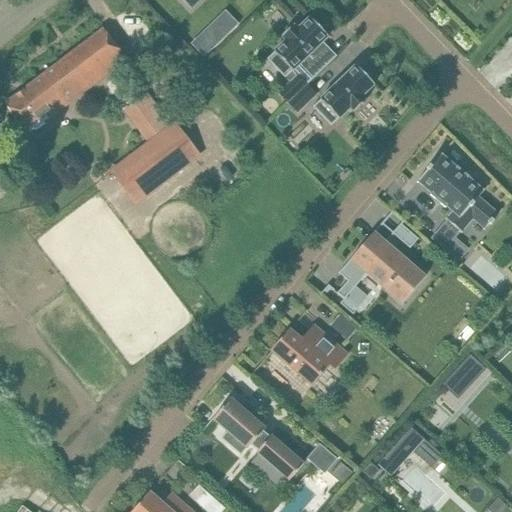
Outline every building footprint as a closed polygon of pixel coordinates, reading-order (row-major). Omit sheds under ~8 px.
[(181,0),(191,9),(200,0),(181,0)] [(286,41),(267,59),(285,78),(287,76),(292,81),(298,75),(307,85),(337,56),(336,55),(332,59),(323,50),(317,56),(313,51),(328,37),(310,18),(298,29),(294,25),(281,36),(286,41)] [(127,60),(115,45),(103,29),(5,104),(25,130),(46,113),(50,118),(127,60)] [(374,84),(356,65),(313,107),(331,126),(350,108),(354,112),(367,100),(362,96),(374,84)] [(279,94),(288,103),(307,85),(298,75),(292,81),(279,94)] [(288,103),(297,112),(316,94),(307,85),(288,103)] [(149,140),(171,123),(147,92),(125,110),(149,140)] [(135,204),(199,156),(175,124),(111,172),(135,204)] [(432,238),(444,249),(459,231),(462,233),(462,232),(462,231),(473,219),(484,228),(483,229),(484,230),(490,224),(491,225),(494,221),(493,220),(498,213),(497,213),(478,197),(484,190),(483,189),(482,190),(468,178),(469,177),(457,167),(456,167),(442,155),(441,154),(431,166),(430,165),(426,169),(427,170),(417,182),(418,183),(431,194),(430,195),(445,208),(446,207),(452,212),(447,218),(446,218),(445,219),(447,221),(432,238)] [(402,304),(425,277),(374,232),(339,273),(348,281),(337,293),(344,300),(367,274),(402,304)] [(348,340),(356,330),(338,315),(330,325),(348,340)] [(271,351),(282,361),(281,363),(293,374),(295,372),(312,386),(329,365),(335,370),(348,355),(313,325),(301,339),(289,329),(271,351)] [(489,369),(472,389),(484,400),(502,380),(489,369)] [(256,452),(289,480),(303,464),(271,435),(269,437),(263,431),(265,428),(251,416),(257,409),(244,399),(238,406),(230,399),(212,419),(227,432),(221,439),(240,455),(246,448),(247,449),(251,445),(257,451),(256,452)] [(410,429),(378,465),(391,477),(412,453),(431,469),(441,456),(410,429)] [(319,444),(306,459),(324,474),(337,459),(319,444)] [(340,462),(330,474),(341,483),(351,472),(340,462)] [(370,462),(361,472),(370,480),(379,471),(370,462)] [(212,511),(219,504),(198,486),(189,496),(206,511),(212,511)] [(192,511),(171,493),(162,503),(150,492),(132,511),(192,511)] [(497,499),(487,510),(488,511),(505,511),(509,509),(497,499)]
